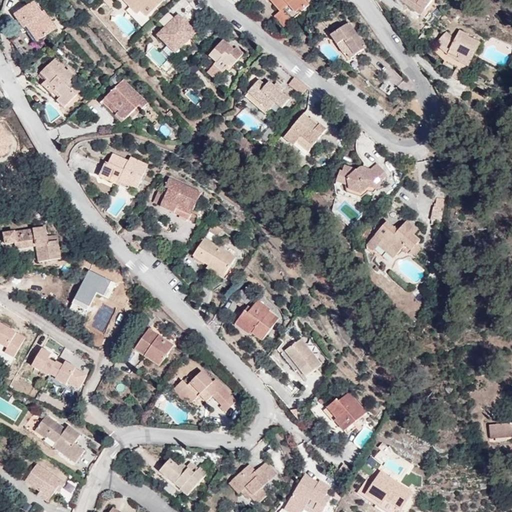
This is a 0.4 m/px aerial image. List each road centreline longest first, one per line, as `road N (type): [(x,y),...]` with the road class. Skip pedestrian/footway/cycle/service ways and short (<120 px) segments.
road 1 (residential): [(98,474),(121,445),(140,437),(244,440),(267,408),(96,224),(0,69)]
road 2 (residential): [(216,0),(390,142),(408,146),(429,130),(431,102),(361,0)]
road 3 (unknown): [(119,248),(90,383),(102,418),(128,440)]
